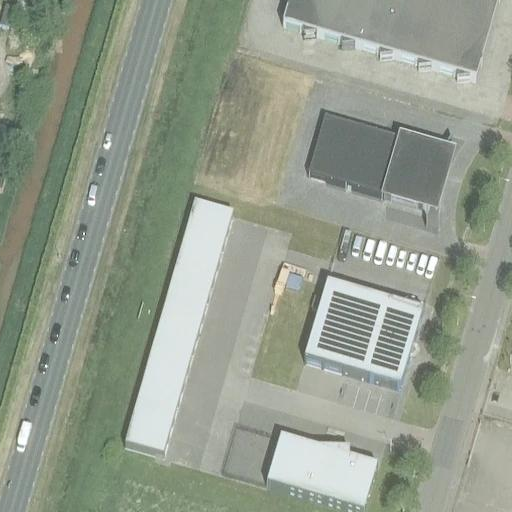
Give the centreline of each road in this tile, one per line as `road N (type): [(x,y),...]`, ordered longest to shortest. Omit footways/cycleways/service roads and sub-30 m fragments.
road 1 (primary): [(7,511),(155,0)]
road 2 (unclassified): [(424,511),(511,207)]
